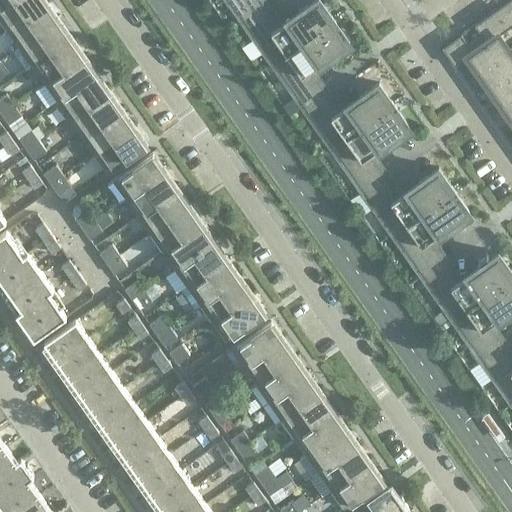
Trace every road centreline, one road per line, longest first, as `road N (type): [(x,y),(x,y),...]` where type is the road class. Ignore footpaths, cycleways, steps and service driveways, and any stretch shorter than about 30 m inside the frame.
road 1 (residential): [(465,511),(104,0)]
road 2 (residential): [(511,173),(406,23)]
road 3 (residential): [(92,511),(0,382)]
